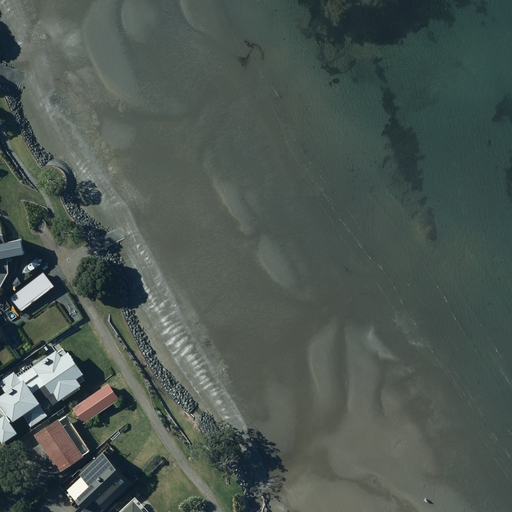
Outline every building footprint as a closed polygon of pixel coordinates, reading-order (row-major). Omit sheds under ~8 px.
[(27,238),(0,243),(0,257),(30,251),(27,238)] [(44,270),(11,295),(22,310),(56,285),(44,270)] [(0,341),(8,336),(0,324),(0,341)] [(52,374),(46,377),(63,401),(84,386),(60,351),(44,363),(52,374)] [(112,383),(75,408),(85,423),(122,397),(112,383)] [(9,412),(0,418),(0,434),(9,447),(25,436),(9,412)] [(48,447),(45,449),(54,464),(58,461),(64,471),(89,455),(88,453),(93,449),(71,415),(65,419),(64,417),(39,433),(48,447)] [(84,473),(95,484),(75,503),(81,509),(77,511),(104,511),(137,481),(108,450),(84,473)]
